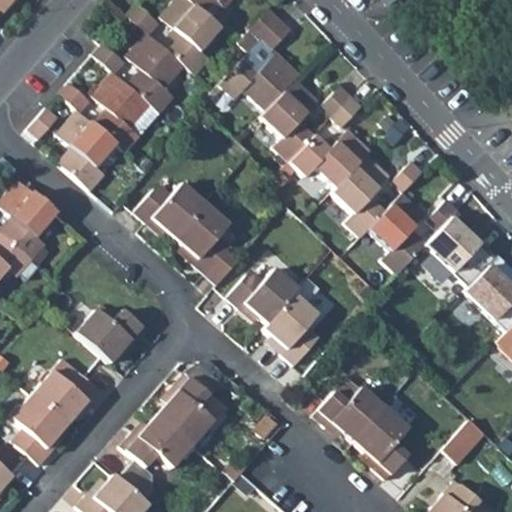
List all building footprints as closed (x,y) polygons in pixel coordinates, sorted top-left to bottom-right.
[(172,45),(164,55),(180,69),(191,78),(205,62),(196,54),(216,31),(208,24),(199,16),(180,0),(173,0),(155,20),(169,32),(177,39),(172,45)] [(180,0),(199,16),(212,0),(226,0),(228,1),(228,0),(180,0)] [(212,0),(199,16),(208,24),(228,1),(226,0),(212,0)] [(132,6),(122,18),(142,36),(144,37),(154,26),(132,6)] [(245,33),(233,46),(244,56),(256,43),(276,22),(265,12),(245,33)] [(276,22),(256,43),(267,54),(287,33),(276,22)] [(164,38),(172,45),(177,39),(169,32),(164,38)] [(141,77),(128,92),(146,108),(155,116),(169,100),(160,91),(180,69),(164,55),(144,37),(142,36),(121,59),(136,73),(141,77)] [(240,61),(254,75),(259,70),(271,57),(267,54),(256,43),(244,56),(240,61)] [(98,46),(88,58),(108,75),(110,77),(120,65),(98,46)] [(240,61),(215,87),(231,102),(239,92),(261,113),(291,82),(296,77),(273,55),(271,57),(259,70),(254,75),(240,61)] [(123,88),(128,92),(141,77),(136,73),(123,88)] [(106,116),(93,131),(111,146),(121,155),(135,139),(126,131),(146,108),(128,92),(123,88),(110,77),(108,75),(87,98),(101,111),(106,116)] [(261,113),(255,120),(277,141),(269,150),(284,165),(309,139),(299,130),(294,125),(301,117),(314,104),(291,82),(261,113)] [(64,85),(54,97),(73,113),(76,116),(86,105),(64,85)] [(335,89),(315,110),(326,120),(346,99),(335,89)] [(346,99),(326,120),(337,130),(357,110),(346,99)] [(126,131),(135,139),(155,116),(146,108),(126,131)] [(42,110),(23,132),(34,142),(54,120),(42,110)] [(88,127),(93,131),(106,116),(101,111),(88,127)] [(73,113),(52,137),(67,150),(71,154),(58,170),(85,193),(100,177),(90,168),(111,146),(93,131),(88,127),(76,116),(73,113)] [(294,125),(299,130),(307,122),(301,117),(294,125)] [(309,139),(284,165),(300,179),(309,170),(331,191),(362,158),(366,153),(343,132),(331,145),(323,152),(318,147),(309,139)] [(318,147),(323,152),(331,145),(326,140),(318,147)] [(53,165),(58,170),(71,154),(67,150),(53,165)] [(331,191),(327,195),(349,216),(340,226),(356,240),(363,232),(380,214),(371,205),(366,200),(373,192),(385,179),(362,158),(331,191)] [(407,164),(387,185),(398,195),(418,174),(407,164)] [(13,183),(0,198),(0,213),(8,220),(13,224),(0,239),(0,240),(27,264),(41,247),(31,239),(51,216),(13,183)] [(150,192),(130,215),(143,227),(147,222),(162,235),(170,242),(201,206),(177,186),(167,198),(163,202),(150,192)] [(150,192),(163,202),(167,198),(154,187),(150,192)] [(366,200),(371,205),(378,197),(373,192),(366,200)] [(380,214),(363,232),(386,253),(377,262),(393,277),(417,251),(403,237),(408,232),(421,217),(398,196),(380,214)] [(442,202),(422,223),(434,233),(452,214),(453,212),(442,202)] [(178,248),(193,261),(189,266),(202,278),(213,288),(233,265),(222,256),(223,254),(210,243),(214,239),(224,227),(201,206),(170,242),(178,248)] [(434,233),(422,245),(420,248),(464,289),(491,261),(460,232),(465,226),(452,214),(434,233)] [(0,228),(0,239),(13,224),(8,220),(0,228)] [(143,227),(158,240),(162,235),(147,222),(143,227)] [(403,237),(417,251),(420,248),(422,245),(408,232),(403,237)] [(210,243),(223,254),(227,250),(214,239),(210,243)] [(0,275),(3,272),(13,280),(27,264),(0,240),(0,275)] [(174,253),(189,266),(193,261),(178,248),(174,253)] [(511,285),(511,276),(494,258),(491,261),(464,289),(460,294),(501,334),(511,322),(511,316),(504,308),(511,301),(504,293),(511,285)] [(427,263),(398,293),(411,305),(440,275),(427,263)] [(244,277),(223,300),(236,311),(240,307),(255,320),(263,327),(289,296),(294,292),(270,271),(260,283),(256,287),(244,277)] [(244,277),(256,287),(260,283),(248,272),(244,277)] [(387,304),(400,317),(411,305),(398,293),(387,304)] [(263,327),(259,332),(267,339),(281,352),(277,357),(290,369),(310,345),(298,334),(302,329),(313,318),(289,296),(263,327)] [(236,311),(251,325),(255,320),(240,307),(236,311)] [(105,367),(115,356),(125,344),(130,348),(142,334),(118,313),(107,326),(91,312),(71,336),(105,367)] [(511,322),(492,344),(511,363),(511,322)] [(298,334),(310,345),(314,340),(302,329),(298,334)] [(262,343),(277,357),(281,352),(267,339),(262,343)] [(115,356),(120,360),(130,348),(125,344),(115,356)] [(82,405),(87,409),(98,396),(58,361),(27,397),(62,428),(69,420),(82,405)] [(184,379),(199,392),(210,380),(195,367),(184,379)] [(184,379),(180,376),(168,390),(173,394),(162,406),(153,417),(188,447),(220,410),(199,392),(184,379)] [(157,402),(162,406),(173,394),(168,390),(157,402)] [(330,394),(309,418),(323,430),(327,425),(338,436),(350,445),(380,410),(356,390),(343,405),(330,394)] [(35,469),(47,455),(42,451),(55,436),(62,428),(27,397),(6,421),(18,432),(23,436),(12,448),(35,469)] [(69,420),(74,424),(87,409),(82,405),(69,420)] [(380,410),(350,445),(361,455),(372,465),(368,470),(382,483),(403,458),(390,447),(404,431),(380,410)] [(141,471),(152,458),(167,471),(188,447),(153,417),(143,428),(133,440),(128,436),(116,450),(131,462),(141,471)] [(266,420),(263,417),(253,428),(256,431),(266,420)] [(274,427),(266,420),(256,431),(264,438),(274,427)] [(464,422),(460,426),(476,440),(479,436),(464,422)] [(128,436),(133,440),(143,428),(138,424),(128,436)] [(323,430),(334,441),(338,436),(327,425),(323,430)] [(460,426),(437,453),(453,467),(476,440),(460,426)] [(7,444),(12,448),(23,436),(18,432),(7,444)] [(42,451),(47,455),(60,440),(55,436),(42,451)] [(356,460),(368,470),(372,465),(361,455),(356,460)] [(113,482),(138,502),(149,490),(148,478),(141,471),(131,462),(113,482)] [(73,511),(140,511),(144,508),(138,502),(113,482),(109,478),(102,485),(89,500),(84,496),(72,511),(73,511)] [(84,496),(89,500),(102,485),(97,481),(84,496)] [(450,484),(425,511),(467,511),(473,506),(474,505),(450,484)]
